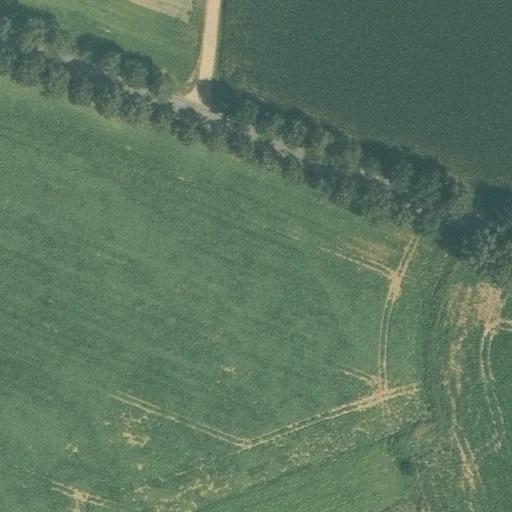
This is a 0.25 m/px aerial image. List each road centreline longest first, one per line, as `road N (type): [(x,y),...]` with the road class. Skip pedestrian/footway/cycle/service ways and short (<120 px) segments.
road 1 (tertiary): [(511,240),(0,40)]
road 2 (track): [(214,0),(201,120)]
